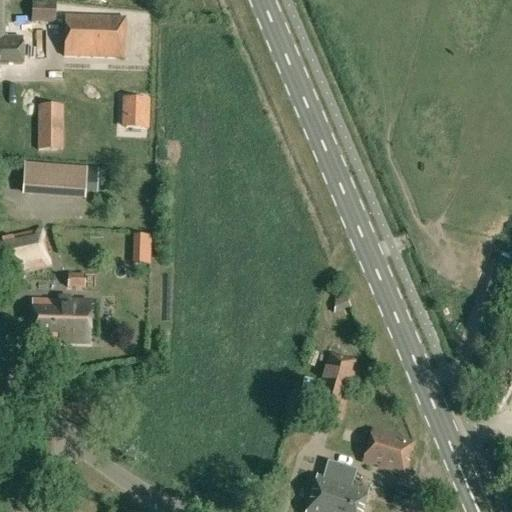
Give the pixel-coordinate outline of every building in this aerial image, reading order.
[(56,24),(57,2),(32,1),(31,23),(56,24)] [(0,65),(23,65),(23,38),(5,38),(4,3),(0,2),(0,65)] [(126,60),(128,17),(66,14),(65,58),(126,60)] [(148,100),(128,99),(128,127),(147,128),(148,100)] [(63,151),(64,105),(37,105),(38,151),(63,151)] [(25,185),(88,186),(88,164),(25,163),(25,185)] [(0,276),(50,265),(42,230),(0,240),(0,276)] [(68,289),(86,289),(86,275),(81,275),(82,270),(75,271),(74,275),(68,275),(68,289)] [(90,345),(92,303),(34,301),(32,343),(90,345)] [(327,360),(315,416),(343,421),(356,367),(327,360)] [(373,429),(367,447),(361,465),(406,478),(417,442),(373,429)] [(361,511),(367,493),(317,478),(306,511),(361,511)]
